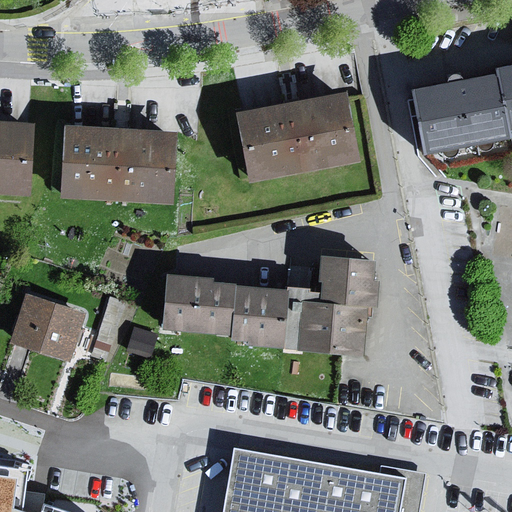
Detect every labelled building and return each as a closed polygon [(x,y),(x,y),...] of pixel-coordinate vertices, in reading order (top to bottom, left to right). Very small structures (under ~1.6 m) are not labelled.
[(511,142),(511,68),(495,72),(509,143),(511,142)] [(495,72),(412,89),(425,159),(509,143),(495,72)] [(348,95),(236,115),(249,189),(361,168),(348,95)] [(33,124),(0,122),(0,200),(29,202),(33,124)] [(175,135),(64,128),(59,201),(170,208),(175,135)] [(376,267),(320,260),(319,296),(319,304),(366,308),(375,309),(376,267)] [(237,289),(164,281),(162,332),(229,342),(237,289)] [(285,352),(290,293),(237,289),(229,342),(285,352)] [(86,313),(25,293),(9,342),(69,362),(86,313)] [(285,352),(363,357),(366,308),(319,304),(319,296),(290,293),(285,352)] [(397,511),(403,479),(232,451),(222,511),(397,511)] [(0,511),(79,511),(49,504),(51,495),(27,492),(36,468),(0,465),(0,511)]
